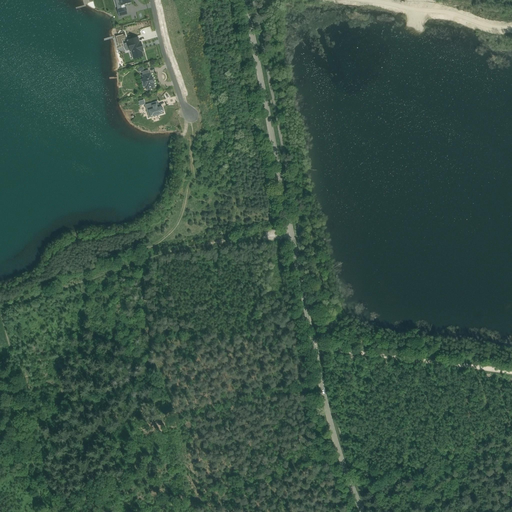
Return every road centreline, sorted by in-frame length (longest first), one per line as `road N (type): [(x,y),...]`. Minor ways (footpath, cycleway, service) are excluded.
road 1 (tertiary): [(362,511),(323,392),(244,0)]
road 2 (track): [(43,511),(3,309),(181,249),(291,232)]
road 3 (track): [(314,350),(511,373)]
road 4 (track): [(511,28),(367,0)]
